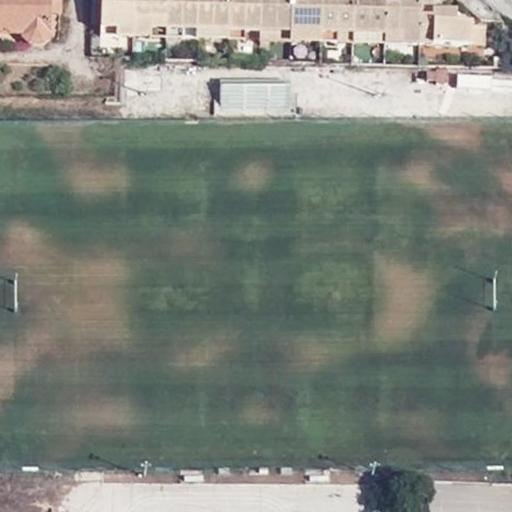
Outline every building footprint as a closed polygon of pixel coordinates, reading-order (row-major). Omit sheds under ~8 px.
[(60,17),(60,5),(50,4),(49,0),(0,0),(0,35),(20,36),(28,48),(43,48),(48,43),(49,17),(60,17)] [(116,39),(133,40),(134,0),(100,0),(100,29),(117,30),(116,39)] [(134,0),(133,40),(151,40),(151,31),(166,31),(166,0),(134,0)] [(166,0),(166,31),(196,32),(196,0),(166,0)] [(228,0),(196,0),(196,32),(228,32),(228,0)] [(260,0),(228,0),(228,32),(260,33),(260,0)] [(289,34),(289,0),(260,0),(260,33),(289,34)] [(289,0),(289,34),(321,34),(321,0),(289,0)] [(321,0),(321,34),(352,35),(353,0),(321,0)] [(383,35),(383,0),(353,0),(352,35),(383,35)] [(417,46),(418,0),(383,0),(383,35),(402,36),(403,46),(417,46)] [(433,14),(433,0),(418,0),(417,46),(467,47),(467,29),(467,24),(457,23),(457,16),(433,14)] [(100,39),(116,39),(117,30),(100,29),(100,39)] [(481,29),(467,29),(467,47),(480,48),(481,29)] [(151,40),(166,41),(166,31),(151,31),(151,40)] [(166,31),(166,41),(196,41),(196,32),(166,31)] [(196,32),(196,41),(228,42),(228,32),(196,32)] [(260,33),(228,32),(228,42),(259,42),(260,33)] [(289,34),(260,33),(259,42),(290,43),(289,34)] [(290,43),(321,44),(321,34),(289,34),(290,43)] [(321,44),(352,44),(352,35),(321,34),(321,44)] [(0,46),(28,48),(20,36),(0,35),(0,46)] [(352,44),(383,45),(383,35),(352,35),(352,44)] [(383,45),(403,46),(402,36),(383,35),(383,45)] [(426,73),(427,80),(436,81),(436,84),(446,85),(445,71),(436,71),(436,73),(426,73)] [(288,86),(221,85),(220,106),(288,108),(288,86)] [(333,485),(333,511),(372,511),(372,484),(333,485)]
